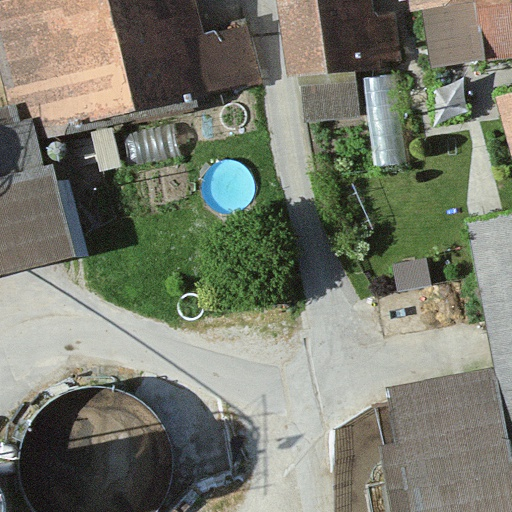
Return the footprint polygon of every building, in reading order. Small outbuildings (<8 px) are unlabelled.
[(0,0),(0,105),(3,116),(6,115),(11,135),(22,132),(26,151),(257,85),(241,31),(194,44),(181,0),(0,0)] [(358,26),(355,0),(267,0),(277,85),(286,83),(287,96),(297,95),(301,129),(352,123),(348,82),(396,77),(390,23),(358,26)] [(511,64),(511,0),(396,0),(399,22),(415,20),(421,75),(511,64)] [(511,101),(488,109),(511,190),(511,101)] [(11,135),(6,115),(3,116),(0,116),(0,279),(58,265),(35,178),(34,178),(26,151),(22,132),(11,135)] [(511,511),(511,219),(459,229),(486,374),(379,394),(390,448),(372,452),(383,511),(511,511)] [(165,483),(164,453),(151,425),(129,405),(100,394),(70,395),(42,408),(21,431),(11,459),(12,489),(22,511),(153,511),(154,511),(165,483)]
